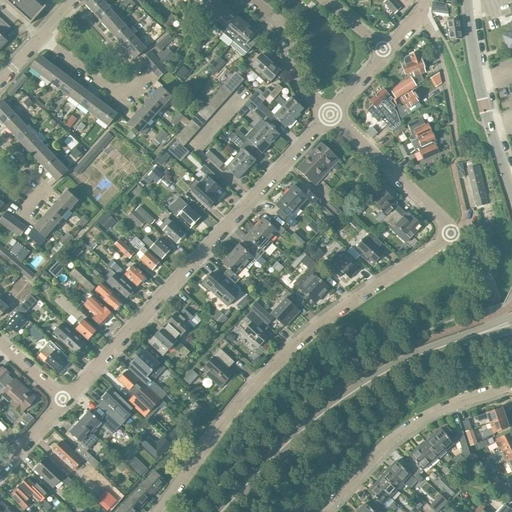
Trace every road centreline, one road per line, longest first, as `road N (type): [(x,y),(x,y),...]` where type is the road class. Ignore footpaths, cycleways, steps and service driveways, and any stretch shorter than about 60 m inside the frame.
road 1 (residential): [(158,511),(271,362),(453,231)]
road 2 (residential): [(61,398),(332,114)]
road 3 (secondary): [(220,511),(323,410),(412,356),(497,327)]
road 4 (residential): [(321,511),(406,429),(511,384)]
road 5 (tertiary): [(511,194),(482,101),(466,0)]
road 6 (residential): [(453,231),(332,114)]
road 7 (residential): [(458,152),(422,11)]
road 8 (residential): [(249,0),(273,19),(295,75),(332,114)]
road 9 (residential): [(511,355),(488,284),(453,231)]
road 10 (residential): [(147,72),(121,98),(41,36)]
